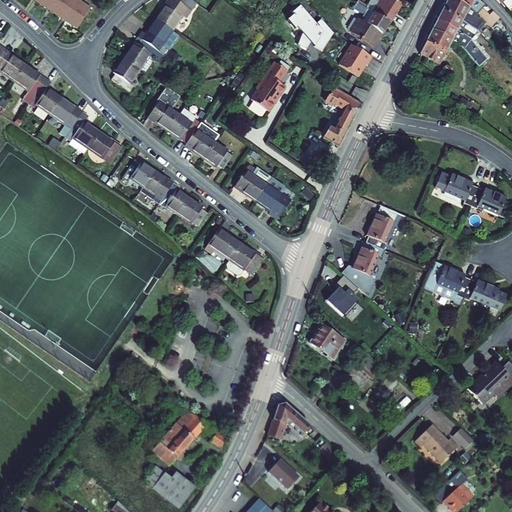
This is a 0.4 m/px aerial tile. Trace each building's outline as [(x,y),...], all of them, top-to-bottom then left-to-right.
[(96,5),(88,0),(47,0),(82,24),(96,5)] [(168,0),(155,18),(172,30),(186,9),(189,12),(195,3),(190,0),(168,0)] [(373,0),(367,11),(374,16),(388,26),(400,7),(389,0),(373,0)] [(470,6),(460,0),(446,0),(442,10),(470,27),(476,31),(483,20),(470,6)] [(460,0),(470,6),(483,20),(485,23),(495,14),(489,7),(485,11),(478,2),(481,0),(460,0)] [(388,26),(374,16),(367,11),(358,5),(354,10),(364,17),(360,24),(380,38),(388,26)] [(298,45),(306,50),(311,43),(315,47),(314,48),(322,52),(334,35),(322,21),(318,24),(320,27),(318,28),(301,7),(293,13),(294,15),(288,20),(295,29),(297,28),(303,34),(298,45)] [(442,10),(432,30),(453,42),(462,47),(467,53),(480,33),(476,31),(470,27),(442,10)] [(172,30),(155,18),(144,34),(141,32),(138,37),(164,55),(168,50),(161,45),(172,30)] [(373,49),(380,38),(360,24),(352,35),(373,49)] [(432,30),(419,55),(440,65),(453,42),(432,30)] [(124,56),(141,67),(146,71),(155,57),(161,61),(164,55),(138,37),(124,56)] [(0,63),(17,75),(29,58),(0,38),(0,63)] [(338,66),(356,79),(365,66),(366,67),(370,60),(351,47),(338,66)] [(141,67),(124,56),(114,71),(118,74),(114,79),(132,92),(136,86),(130,82),(141,67)] [(24,94),(29,97),(48,72),(29,58),(17,75),(30,85),(24,94)] [(288,72),(276,63),(257,90),(259,91),(252,101),(270,113),(286,88),(280,84),(288,72)] [(37,98),(53,109),(64,94),(49,82),(53,75),(48,72),(29,97),(34,101),(37,98)] [(168,86),(165,91),(174,98),(173,100),(177,102),(182,96),(168,86)] [(155,123),(167,132),(180,115),(172,109),(177,102),(173,100),(174,98),(165,91),(159,99),(161,101),(155,109),(150,116),(157,121),(155,123)] [(338,150),(359,109),(333,92),(326,104),(334,109),(335,106),(345,111),(341,119),(336,116),(323,142),(338,150)] [(67,133),(84,108),(64,94),(53,109),(67,120),(61,129),(67,133)] [(84,108),(67,133),(73,137),(74,135),(89,145),(100,129),(85,119),(90,113),(84,108)] [(167,132),(186,146),(200,127),(208,115),(202,111),(197,118),(184,109),(180,115),(167,132)] [(202,163),(214,147),(218,141),(200,127),(186,146),(192,150),(190,153),(202,163)] [(100,129),(89,145),(111,161),(122,145),(100,129)] [(214,147),(202,163),(215,172),(218,169),(223,173),(232,160),(214,147)] [(138,165),(133,162),(120,179),(126,183),(129,178),(142,187),(154,171),(141,162),(138,165)] [(157,204),(160,200),(172,184),(154,171),(142,187),(139,191),(157,204)] [(234,191),(255,206),(266,191),(271,184),(257,173),(255,175),(249,171),(234,191)] [(468,210),(476,214),(485,197),(478,193),(480,191),(460,180),(459,182),(450,177),(442,192),(470,207),(468,210)] [(177,188),(172,184),(160,200),(158,203),(177,216),(188,201),(175,191),(177,188)] [(266,191),(255,206),(270,218),(269,220),(277,227),(291,209),(280,201),(284,196),(284,193),(271,184),(266,191)] [(490,199),(485,197),(476,214),(481,217),(483,215),(502,225),(511,208),(492,197),(490,199)] [(201,210),(188,201),(177,216),(196,229),(204,218),(198,213),(201,210)] [(369,231),(371,232),(368,237),(385,248),(389,242),(386,240),(403,209),(388,201),(382,212),(380,211),(369,231)] [(219,232),(204,252),(211,256),(214,252),(228,262),(240,246),(219,232)] [(368,237),(365,244),(363,243),(351,263),(347,260),(340,267),(365,292),(373,279),(371,272),(368,271),(378,252),(382,254),(385,248),(368,237)] [(260,261),(240,246),(228,262),(225,266),(226,272),(234,278),(239,277),(243,273),(248,277),(260,261)] [(442,261),(432,277),(427,286),(464,308),(467,303),(477,286),(471,283),(473,280),(442,261)] [(484,290),(477,286),(467,303),(474,307),(476,304),(495,315),(503,319),(511,306),(504,301),(505,299),(486,287),(484,290)] [(344,338),(322,323),(311,339),(333,355),(344,338)] [(360,350),(353,345),(346,356),(353,361),(360,350)] [(383,370),(369,355),(359,365),(374,380),(383,370)] [(493,375),(471,396),(486,412),(508,392),(499,381),(493,375)] [(511,382),(505,375),(499,381),(508,392),(511,396),(511,395),(511,382)] [(278,402),(268,432),(280,436),(287,416),(303,432),(311,424),(286,401),(278,402)] [(153,450),(170,465),(205,424),(188,410),(153,450)] [(444,444),(429,428),(412,443),(418,449),(420,448),(438,466),(454,450),(446,442),(444,444)] [(457,432),(450,438),(458,447),(462,452),(469,445),(457,432)] [(227,441),(216,433),(210,440),(221,449),(227,441)] [(450,438),(446,442),(454,450),(458,447),(450,438)] [(332,462),(339,455),(328,442),(320,449),(332,462)] [(279,460),(267,473),(286,491),(298,478),(279,460)] [(170,477),(164,472),(151,487),(176,509),(194,488),(175,471),(170,477)] [(453,511),(468,499),(458,487),(464,482),(456,474),(430,498),(437,506),(439,505),(445,511),(453,511)] [(335,511),(323,499),(310,511),(335,511)] [(130,511),(118,500),(112,508),(116,511),(130,511)] [(270,511),(258,500),(245,511),(270,511)]
